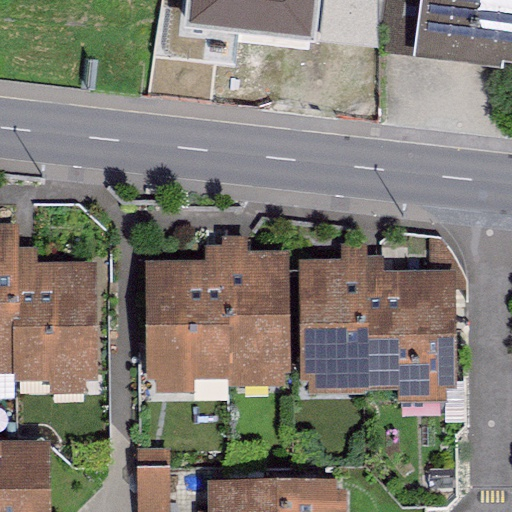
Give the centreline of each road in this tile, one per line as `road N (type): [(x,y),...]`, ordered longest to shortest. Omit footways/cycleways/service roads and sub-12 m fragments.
road 1 (primary): [(499,191),(0,136)]
road 2 (residential): [(498,511),(499,191)]
